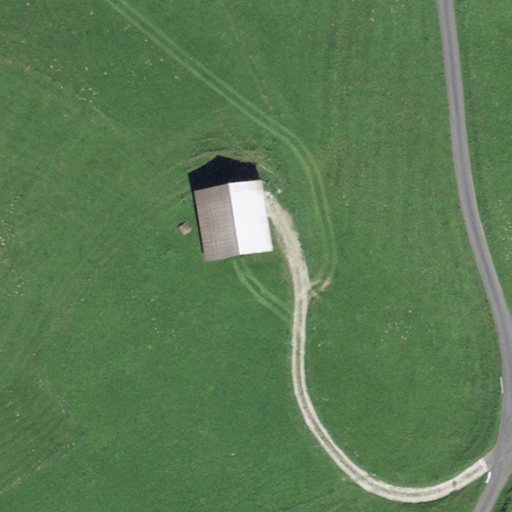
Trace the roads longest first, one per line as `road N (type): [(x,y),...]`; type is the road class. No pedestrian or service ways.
road 1 (track): [(511,446),(429,493),(384,489),(346,466),(303,399),(301,295),(283,216)]
road 2 (track): [(511,359),(464,184),(445,0)]
